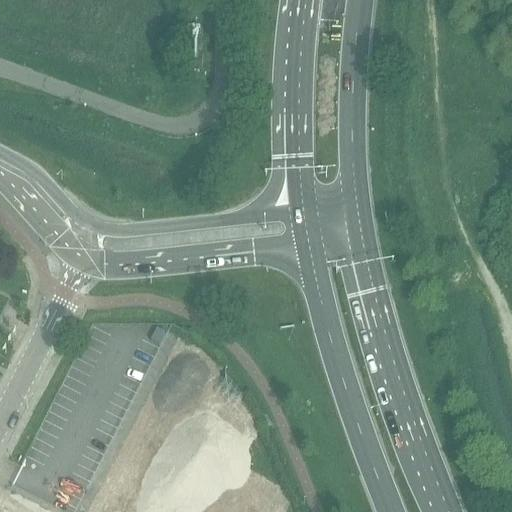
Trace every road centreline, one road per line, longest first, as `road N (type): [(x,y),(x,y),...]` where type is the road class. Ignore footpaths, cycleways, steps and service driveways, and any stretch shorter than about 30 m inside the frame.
road 1 (unclassified): [(0,64),(151,120),(187,125),(201,116),(210,89),(219,0)]
road 2 (primary): [(447,511),(413,425),(359,225)]
road 3 (primary): [(309,246),(341,377),(390,511)]
road 4 (secondary): [(80,257),(133,266),(309,246)]
road 5 (primary): [(359,225),(358,0)]
road 6 (secondary): [(303,213),(112,231),(84,222)]
road 7 (primary): [(306,0),(303,213)]
road 8 (unclassified): [(0,424),(80,257)]
